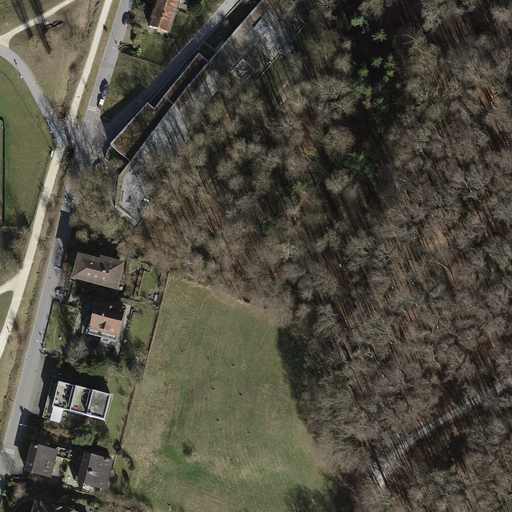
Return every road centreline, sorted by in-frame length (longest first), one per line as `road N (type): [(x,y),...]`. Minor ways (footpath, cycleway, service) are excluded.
road 1 (residential): [(0,481),(84,139),(127,0)]
road 2 (track): [(511,381),(397,451),(378,511)]
